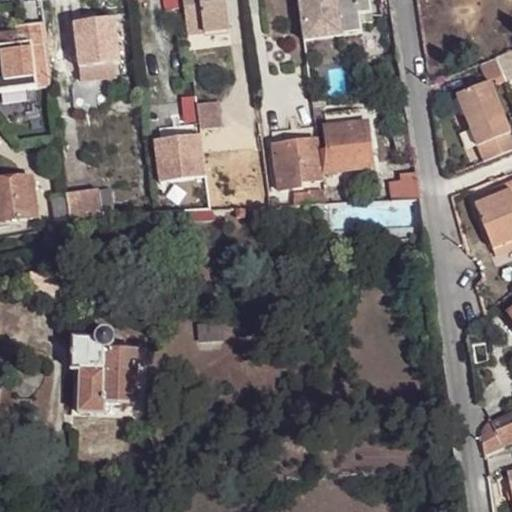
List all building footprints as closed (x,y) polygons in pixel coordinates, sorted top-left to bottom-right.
[(161,0),(163,12),(182,9),(180,0),(161,0)] [(180,0),(186,36),(228,31),(224,4),(219,4),(218,0),(180,0)] [(337,0),(296,0),(303,43),(343,37),(337,0)] [(368,0),(337,0),(343,37),(361,34),(360,25),(372,23),(368,0)] [(393,21),(389,0),(380,0),(382,14),(386,14),(387,22),(393,21)] [(78,71),(107,67),(119,65),(113,20),(72,27),(78,71)] [(41,46),(39,26),(12,30),(13,38),(14,49),(27,47),(41,46)] [(0,40),(0,50),(14,49),(13,38),(0,40)] [(47,90),(41,46),(27,47),(32,92),(47,90)] [(14,49),(0,50),(0,95),(29,92),(32,92),(27,47),(14,49)] [(511,50),(495,57),(503,77),(505,82),(511,78),(511,50)] [(503,77),(495,57),(479,65),(486,84),(489,82),(503,77)] [(109,79),(107,67),(78,71),(81,83),(109,79)] [(511,150),(511,140),(489,82),(486,84),(456,96),(465,119),(470,117),(474,126),(469,128),(482,162),(511,150)] [(29,92),(0,95),(0,118),(3,121),(32,118),(29,92)] [(194,109),(193,97),(180,98),(184,127),(196,125),(194,109)] [(311,99),(312,109),(326,106),(325,99),(311,99)] [(214,106),(194,109),(196,125),(197,132),(217,130),(214,106)] [(327,129),(366,124),(365,109),(325,114),(327,129)] [(465,119),(469,128),(474,126),(470,117),(465,119)] [(326,151),(318,152),(321,174),(371,168),(366,124),(327,129),(323,129),(326,151)] [(197,132),(196,125),(184,127),(157,130),(158,141),(198,136),(197,132)] [(317,142),(315,130),(270,136),(271,148),(317,142)] [(202,172),(198,136),(158,141),(153,143),(159,185),(203,179),(202,172)] [(318,152),(317,142),(271,148),(277,192),(299,189),(299,184),(321,181),(321,174),(318,152)] [(218,177),(203,179),(208,211),(220,211),(220,207),(236,205),(235,201),(259,198),(256,174),(250,175),(249,167),(217,170),(218,177)] [(217,170),(202,172),(203,179),(218,177),(217,170)] [(420,198),(416,172),(400,173),(400,180),(381,182),(382,200),(420,198)] [(0,176),(0,184),(10,184),(8,175),(0,176)] [(10,184),(0,184),(0,225),(33,221),(27,181),(10,184)] [(492,252),(511,244),(511,183),(506,186),(509,193),(495,198),(474,206),(492,252)] [(492,191),(495,198),(509,193),(506,186),(492,191)] [(98,224),(117,222),(112,188),(94,190),(93,193),(98,224)] [(352,189),(322,192),(324,204),(328,203),(353,203),(352,189)] [(322,192),(322,190),(307,192),(307,193),(290,194),(293,206),(324,204),(322,192)] [(66,230),(98,224),(93,193),(62,198),(66,230)] [(52,232),(66,230),(62,198),(48,200),(52,232)] [(267,207),(266,199),(251,201),(252,208),(267,207)] [(270,207),(267,207),(252,208),(248,209),(248,224),(279,222),(278,207),(270,207)] [(243,218),(243,209),(234,210),(234,218),(243,218)] [(220,211),(208,211),(178,213),(178,224),(223,221),(222,210),(220,211)] [(174,231),(173,213),(156,214),(157,232),(174,231)] [(156,214),(153,215),(138,217),(140,244),(158,242),(157,232),(156,214)] [(511,251),(511,244),(492,252),(494,258),(511,251)] [(135,356),(123,356),(107,355),(107,352),(112,350),(114,345),(113,340),(109,336),(103,334),(97,337),(94,342),(72,341),(70,374),(79,374),(77,417),(103,419),(103,408),(133,410),(135,356)] [(107,355),(123,356),(124,346),(114,345),(112,350),(107,352),(107,355)] [(301,394),(294,394),(289,399),(288,407),(293,412),(301,413),(307,408),(307,400),(301,394)] [(511,414),(491,424),(503,445),(511,440),(511,414)] [(481,437),(484,458),(505,449),(503,445),(491,424),(489,425),(481,437)]
